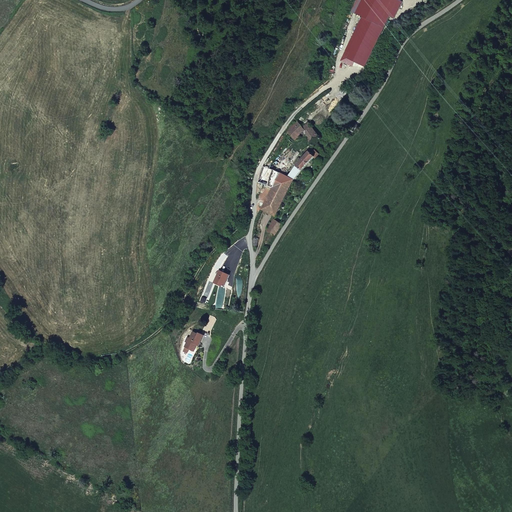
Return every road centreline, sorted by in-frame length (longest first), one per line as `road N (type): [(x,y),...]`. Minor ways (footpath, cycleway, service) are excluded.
road 1 (residential): [(459,0),(402,41),(266,254),(251,293),(236,511)]
road 2 (track): [(252,211),(155,334),(102,362),(76,361),(34,339),(0,293)]
